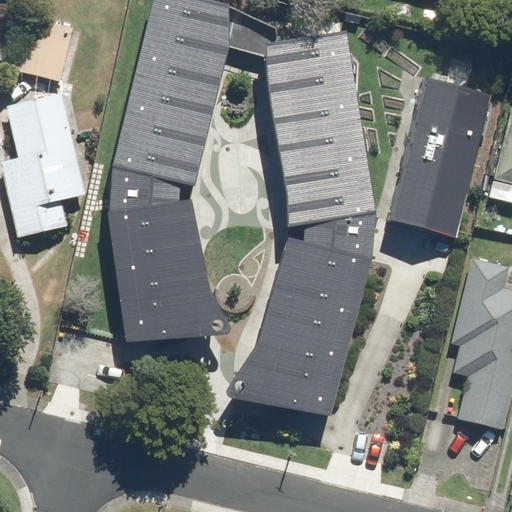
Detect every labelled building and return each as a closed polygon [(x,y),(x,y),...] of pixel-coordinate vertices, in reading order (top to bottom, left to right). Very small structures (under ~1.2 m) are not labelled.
[(106,235),(126,343),(220,342),(226,332),(200,304),(189,209),(174,208),(173,193),(191,193),(227,52),(260,55),(259,65),(282,191),(283,236),(302,232),(301,247),(281,245),(252,351),(215,402),(319,418),(358,296),(367,245),(366,221),(341,35),(269,38),(226,14),(169,0),(154,0),(107,181),(105,210),(106,235)] [(490,0),(448,0),(488,10),(490,0)] [(73,29),(25,17),(12,70),(60,82),(73,29)] [(417,84),(386,222),(455,237),(486,99),(417,84)] [(6,107),(18,159),(0,162),(0,164),(17,238),(67,226),(61,200),(84,195),(61,94),(6,107)] [(511,104),(494,180),(511,183),(511,104)] [(453,372),(468,376),(458,420),(502,430),(511,387),(511,291),(503,289),(509,267),(471,258),(451,344),(459,346),(453,372)] [(415,291),(410,312),(448,321),(453,300),(415,291)]
